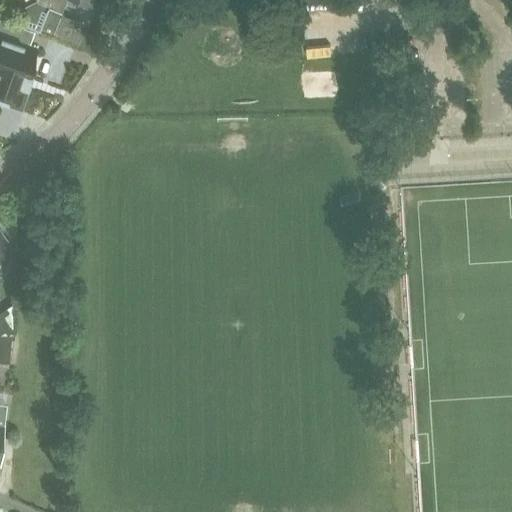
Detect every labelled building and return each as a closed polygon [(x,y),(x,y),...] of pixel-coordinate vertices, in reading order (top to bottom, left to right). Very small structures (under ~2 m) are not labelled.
[(16,20),(15,21),(39,30),(48,7),(50,0),(35,0),(35,2),(25,7),(19,22),(16,20)] [(50,0),(48,7),(39,30),(52,35),(77,45),(83,30),(85,23),(60,14),(61,12),(65,0),(82,0),(89,3),(89,0),(50,0)] [(0,98),(20,106),(31,76),(25,74),(34,47),(28,45),(34,30),(0,18),(0,98)] [(83,30),(77,45),(87,49),(88,47),(93,34),(83,30)] [(0,215),(0,220),(4,228),(15,220),(15,208),(14,206),(0,215)] [(11,339),(0,337),(0,361),(9,362),(11,339)]
